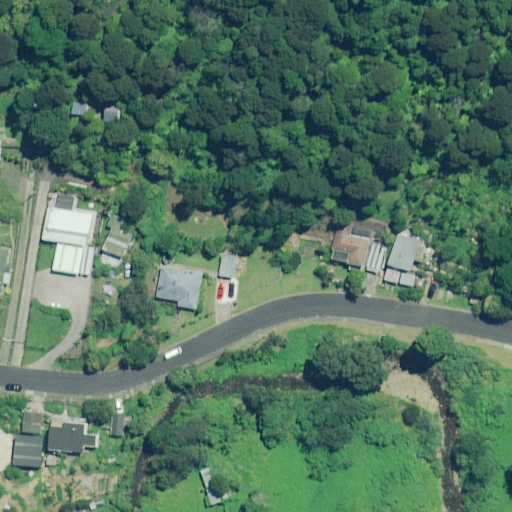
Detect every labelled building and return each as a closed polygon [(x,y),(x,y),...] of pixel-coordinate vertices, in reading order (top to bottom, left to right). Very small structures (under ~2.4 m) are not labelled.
[(120,107),(105,107),(105,123),(121,123),(120,107)] [(76,195),(60,194),(59,210),(50,209),(47,239),(80,242),(80,236),(91,237),(93,214),(74,212),(76,195)] [(118,216),(100,262),(109,266),(105,277),(115,281),(138,224),(118,216)] [(373,228),(338,221),(330,259),(350,263),(365,266),(373,228)] [(399,233),(386,276),(400,280),(404,268),(412,271),(416,259),(422,261),(426,249),(419,247),(421,240),(399,233)] [(84,248),(66,245),(62,270),(81,273),(84,248)] [(0,294),(4,295),(5,283),(11,283),(11,275),(7,274),(9,249),(0,248),(0,294)] [(237,256),(223,254),(220,275),(235,277),(237,256)] [(204,273),(163,266),(158,297),(180,301),(180,305),(198,309),(204,273)] [(416,275),(404,273),(402,283),(414,286),(416,275)] [(43,414),(24,413),(23,429),(16,429),(14,465),(43,467),(44,436),(41,436),(43,414)] [(124,435),(125,414),(113,414),(112,435),(124,435)] [(88,423),(68,421),(67,428),(55,427),(53,450),(86,453),(87,446),(98,447),(99,435),(87,434),(88,423)] [(207,469),(200,471),(209,505),(234,499),(230,485),(222,487),(214,455),(204,458),(207,469)]
